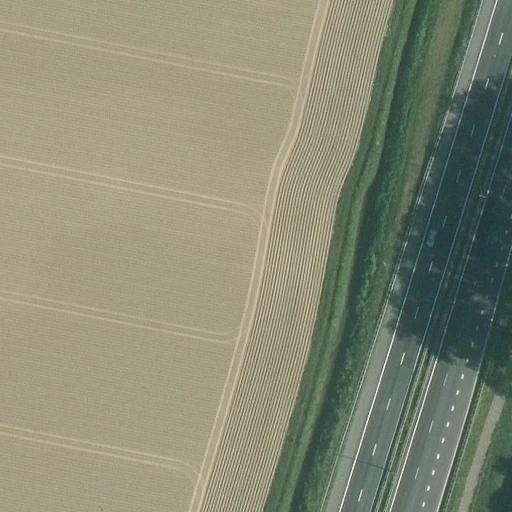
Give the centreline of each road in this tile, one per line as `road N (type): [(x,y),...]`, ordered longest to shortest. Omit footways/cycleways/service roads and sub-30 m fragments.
road 1 (motorway): [(511,0),(354,511)]
road 2 (motorway): [(404,511),(511,162)]
